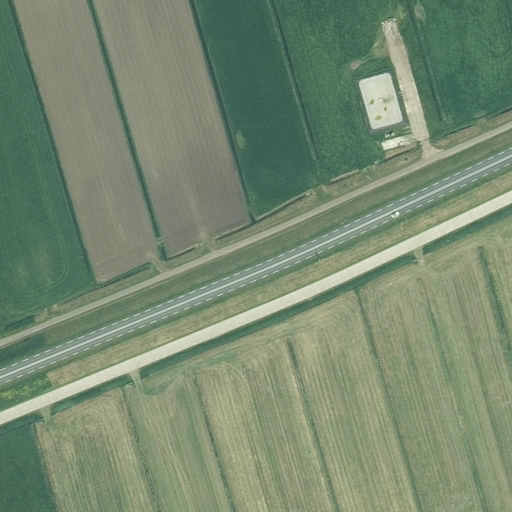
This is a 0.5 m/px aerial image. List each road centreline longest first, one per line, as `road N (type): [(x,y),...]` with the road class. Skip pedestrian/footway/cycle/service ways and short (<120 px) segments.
road 1 (primary): [(0,377),(260,271),(511,155)]
road 2 (unclassified): [(0,419),(511,197)]
road 3 (unclassified): [(0,343),(511,123)]
